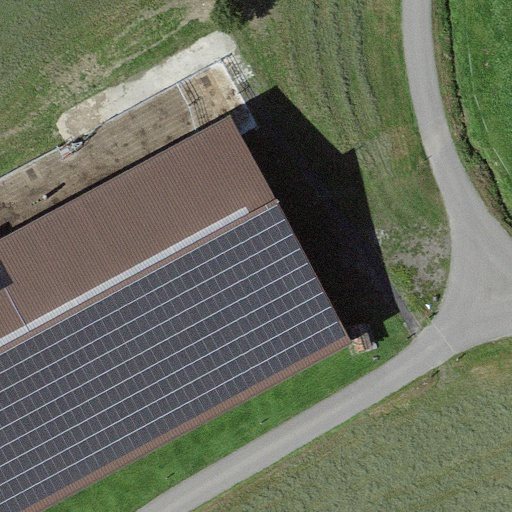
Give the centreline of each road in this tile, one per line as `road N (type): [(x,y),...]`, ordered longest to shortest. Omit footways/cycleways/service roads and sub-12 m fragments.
road 1 (track): [(165,511),(434,353),(505,297)]
road 2 (track): [(423,0),(428,97),(511,299)]
